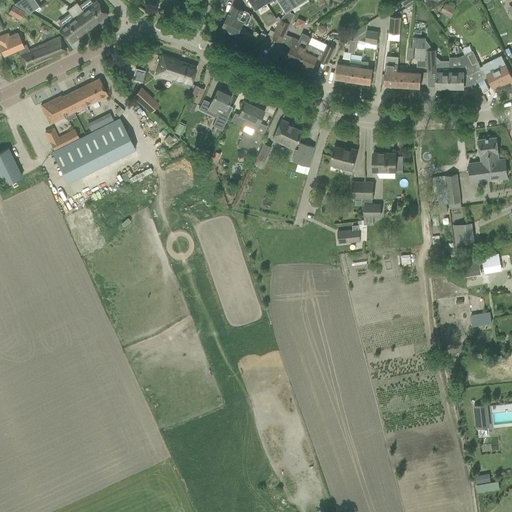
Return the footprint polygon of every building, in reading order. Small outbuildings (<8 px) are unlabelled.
[(33,10),(26,0),(20,0),(15,4),(14,3),(14,4),(14,5),(29,14),(29,13),(33,10)] [(34,0),(26,0),(33,10),(39,7),(34,0)] [(264,0),(250,0),(256,8),(266,2),(264,0)] [(295,0),(278,0),(278,1),(286,13),(299,5),(298,4),(297,2),(295,0)] [(89,29),(107,15),(96,1),(83,11),(76,2),(71,6),(89,29)] [(445,4),(440,12),(446,15),(451,7),(445,4)] [(8,14),(20,20),(24,12),(13,5),(8,14)] [(89,29),(71,6),(66,10),(73,18),(59,29),(70,43),(89,29)] [(228,14),(222,28),(237,35),(244,21),(240,19),(243,11),(233,6),(229,14),(228,14)] [(490,18),(504,51),(511,47),(511,45),(499,14),(490,18)] [(388,33),(399,34),(401,17),(390,16),(388,33)] [(273,38),(282,42),(290,25),(281,20),(273,38)] [(40,26),(39,28),(40,30),(41,31),(44,33),(46,33),(47,33),(49,32),(49,30),(49,28),(47,26),(45,25),(43,24),(41,25),(40,26)] [(367,30),(364,47),(376,48),(379,32),(367,30)] [(7,33),(0,36),(0,48),(3,57),(18,50),(26,69),(66,51),(59,37),(28,50),(26,44),(23,45),(17,32),(9,36),(7,33)] [(299,63),(308,45),(311,37),(309,36),(309,37),(302,33),(298,43),(291,40),(292,37),(288,35),(284,43),(288,45),(291,47),(286,57),(299,63)] [(308,45),(299,63),(312,69),(317,58),(320,59),(320,60),(328,64),(335,48),(311,37),(308,45)] [(415,60),(425,61),(426,48),(416,47),(415,60)] [(437,88),(450,88),(450,66),(435,66),(435,50),(428,50),(428,72),(437,72),(437,88)] [(473,51),(464,55),(473,73),(481,69),(473,51)] [(162,55),(155,75),(171,80),(172,81),(173,78),(190,84),(196,67),(179,61),(179,60),(162,55)] [(450,66),(450,88),(463,88),(463,72),(466,72),(467,76),(473,73),(464,55),(459,57),(462,65),(461,66),(450,66)] [(493,60),(495,64),(485,69),(484,72),(486,75),(492,87),(503,82),(504,84),(511,80),(511,77),(501,56),(493,60)] [(398,71),(398,65),(398,58),(386,57),(384,85),(388,85),(388,87),(395,88),(396,88),(396,86),(397,71),(398,71)] [(359,82),(362,61),(350,59),(349,66),(347,80),(359,82)] [(362,61),(359,82),(371,84),(373,69),(367,68),(368,62),(362,61)] [(335,78),(347,80),(349,66),(337,64),(335,78)] [(396,86),(408,87),(409,72),(398,71),(397,71),(396,86)] [(409,72),(408,87),(420,88),(421,73),(409,72)] [(61,96),(41,106),(50,124),(63,117),(67,121),(75,117),(73,112),(91,104),(90,102),(96,99),(97,102),(108,97),(99,78),(62,97),(61,96)] [(189,100),(199,104),(205,90),(196,85),(189,100)] [(133,96),(151,112),(158,104),(140,88),(133,96)] [(218,113),(212,126),(221,130),(232,107),(227,105),(231,97),(230,96),(231,94),(229,93),(226,92),(224,91),(223,93),(216,90),(208,108),(218,113)] [(241,110),(239,115),(234,113),(230,121),(242,127),(244,123),(256,128),(263,112),(244,103),(242,109),(241,108),(240,110),(241,110)] [(135,149),(119,118),(103,127),(118,157),(135,149)] [(287,125),(288,123),(281,120),(272,139),(293,149),(301,131),(287,125)] [(118,157),(103,127),(86,135),(101,166),(118,157)] [(45,132),(53,149),(78,137),(75,130),(58,138),(53,128),(45,132)] [(238,145),(255,153),(263,136),(254,132),(250,140),(242,136),(238,145)] [(86,135),(69,144),(84,174),(101,166),(86,135)] [(481,161),(468,163),(471,183),(508,178),(505,158),(499,159),(498,153),(496,137),(477,139),(480,155),(481,161)] [(69,144),(52,152),(68,183),(84,174),(69,144)] [(257,158),(264,162),(271,147),(264,144),(257,158)] [(299,144),(297,152),(295,151),(292,164),(308,169),(314,149),(299,144)] [(330,165),(352,171),(355,160),(357,150),(350,148),(349,150),(335,146),(332,156),(330,165)] [(0,151),(0,178),(3,186),(21,177),(7,148),(4,150),(3,149),(2,150),(2,151),(0,151)] [(196,148),(193,153),(206,158),(208,153),(196,148)] [(206,164),(214,168),(216,164),(220,154),(213,151),(208,161),(207,160),(206,164)] [(373,172),(395,172),(396,153),(373,153),(373,172)] [(440,204),(460,202),(457,174),(436,176),(440,204)] [(353,198),(364,198),(364,182),(353,182),(353,198)] [(364,182),(364,198),(364,225),(373,225),(373,216),(380,216),(380,204),(372,204),(372,182),(364,182)] [(474,223),(454,223),(454,244),(474,244),(474,223)] [(337,231),(339,243),(360,241),(359,225),(352,226),(353,230),(337,231)] [(461,259),(464,277),(481,274),(478,257),(461,259)] [(483,264),(484,273),(501,270),(500,262),(483,264)] [(470,315),(472,326),(493,322),(491,312),(470,315)] [(473,405),(476,428),(490,427),(487,404),(473,405)] [(489,473),(475,475),(477,483),(490,481),(489,473)]
